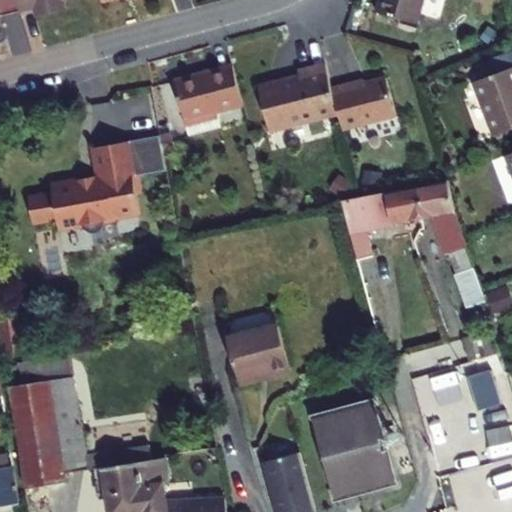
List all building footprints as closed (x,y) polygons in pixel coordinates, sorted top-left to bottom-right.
[(18,0),(21,13),(37,9),(39,18),(68,11),(66,1),(71,0),(18,0)] [(378,0),(375,11),(416,22),(421,0),(378,0)] [(233,66),(175,81),(185,121),(205,116),(244,106),(233,66)] [(260,92),(272,135),(339,117),(332,92),(326,68),(299,76),(300,81),(260,92)] [(511,68),(472,83),(492,137),(511,129),(511,68)] [(339,117),(343,132),(397,118),(388,82),(366,88),(350,92),(349,88),(332,92),(339,117)] [(366,88),(365,84),(349,88),(350,92),(366,88)] [(205,116),(185,121),(189,135),(209,130),(205,116)] [(160,140),(84,151),(89,184),(71,187),(70,186),(70,185),(69,184),(69,183),(68,183),(67,182),(66,182),(65,182),(64,182),(63,182),(42,185),(43,195),(19,199),(22,220),(29,224),(47,222),(49,231),(72,228),(72,229),(73,231),(74,232),(74,233),(76,235),(77,236),(79,237),(80,237),(82,237),(84,237),(85,237),(86,237),(88,236),(89,236),(91,235),(92,233),(93,232),(93,231),(94,229),(94,228),(94,226),(94,224),(130,219),(128,199),(133,199),(130,180),(167,175),(160,140)] [(511,153),(503,157),(511,181),(511,153)] [(456,205),(454,180),(416,187),(421,209),(433,207),(444,247),(467,242),(456,205)] [(416,187),(343,201),(356,250),(372,246),(367,219),(421,209),(416,187)] [(453,274),(466,306),(484,299),(471,267),(453,274)] [(0,324),(7,354),(29,349),(21,312),(0,316),(0,324)] [(239,380),(274,371),(275,375),(292,371),(280,325),(228,339),(239,380)] [(468,340),(474,362),(501,354),(495,333),(468,340)] [(4,360),(8,380),(56,372),(72,464),(88,462),(86,448),(68,349),(4,360)] [(56,372),(8,380),(25,482),(65,475),(64,466),(72,464),(56,372)] [(375,398),(314,414),(337,503),(397,488),(375,398)] [(145,501),(146,510),(168,506),(166,491),(162,474),(170,473),(165,447),(141,451),(139,439),(105,445),(107,458),(94,461),(97,479),(108,478),(109,485),(112,506),(145,501)] [(86,448),(88,462),(94,461),(107,458),(105,445),(86,448)] [(316,511),(317,511),(301,452),(265,461),(278,511),(316,511)] [(0,505),(19,503),(14,469),(0,471),(0,505)] [(108,478),(97,479),(98,486),(109,485),(108,478)] [(231,511),(227,486),(166,491),(168,506),(168,511),(231,511)]
